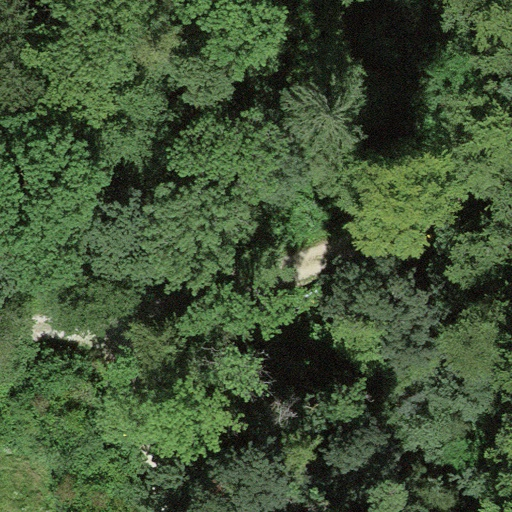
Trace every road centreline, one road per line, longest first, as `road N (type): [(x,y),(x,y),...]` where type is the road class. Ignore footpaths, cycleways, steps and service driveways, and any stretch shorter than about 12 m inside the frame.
road 1 (track): [(0,340),(130,329),(243,304),(345,265),(511,154)]
road 2 (track): [(38,0),(130,329)]
road 3 (track): [(165,511),(130,329)]
